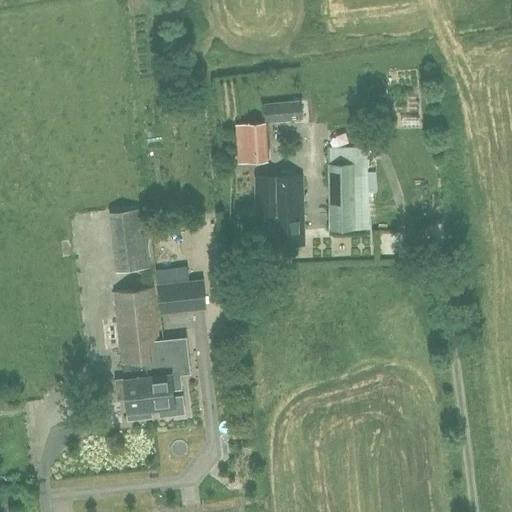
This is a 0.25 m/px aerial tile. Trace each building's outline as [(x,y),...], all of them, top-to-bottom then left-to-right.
[(264,104),(265,123),(302,119),(301,101),(264,104)] [(236,124),(237,135),(238,164),(269,162),(265,123),(236,124)] [(331,230),(369,229),(367,147),(329,148),(330,165),(329,165),(331,230)] [(116,173),(119,189),(142,185),(140,169),(116,173)] [(271,246),(305,244),(302,176),(256,176),(256,215),(270,214),(271,246)] [(150,268),(143,208),(109,212),(116,272),(150,268)] [(155,285),(159,314),(202,309),(204,309),(206,309),(203,279),(199,280),(198,280),(190,281),(155,285)] [(126,399),(128,418),(152,415),(151,409),(146,363),(161,361),(159,341),(159,340),(153,287),(114,292),(124,378),(114,379),(117,400),(126,399)] [(146,363),(151,409),(158,408),(159,417),(185,414),(183,395),(174,396),(174,390),(182,389),(181,375),(191,374),(187,337),(159,340),(159,341),(161,361),(146,363)]
